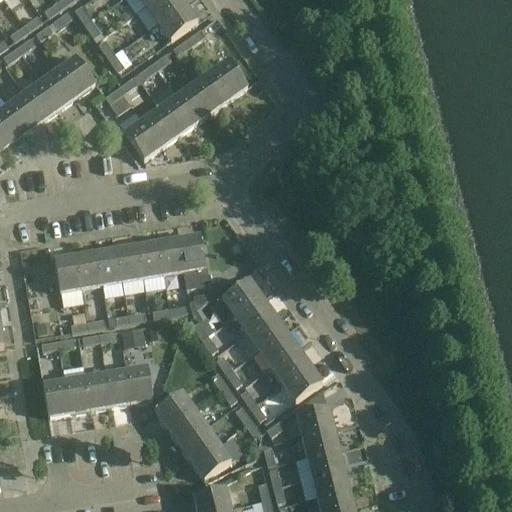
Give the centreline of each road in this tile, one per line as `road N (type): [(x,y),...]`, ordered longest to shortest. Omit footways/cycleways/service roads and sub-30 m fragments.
road 1 (residential): [(423,511),(408,454),(382,406),(220,181)]
road 2 (residential): [(231,0),(301,98),(302,116),(220,181)]
road 3 (residential): [(220,181),(7,217)]
road 4 (residential): [(0,510),(163,481)]
